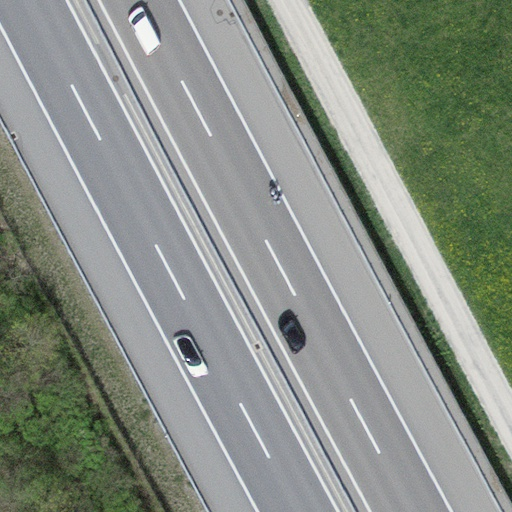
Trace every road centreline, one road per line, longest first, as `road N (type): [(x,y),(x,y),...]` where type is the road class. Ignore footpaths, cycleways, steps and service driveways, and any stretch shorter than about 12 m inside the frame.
road 1 (motorway): [(411,511),(139,0)]
road 2 (motorway): [(27,0),(298,511)]
road 3 (track): [(288,0),(511,423)]
